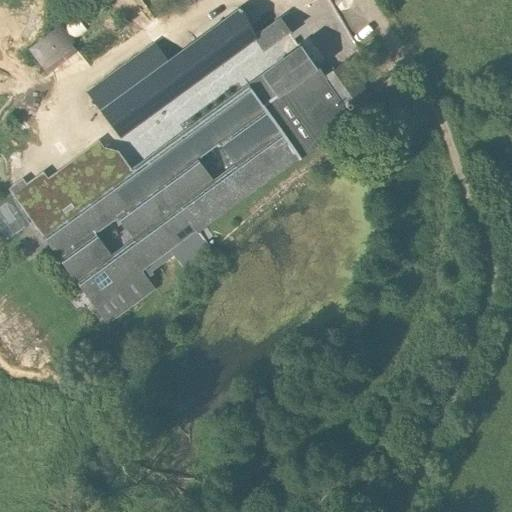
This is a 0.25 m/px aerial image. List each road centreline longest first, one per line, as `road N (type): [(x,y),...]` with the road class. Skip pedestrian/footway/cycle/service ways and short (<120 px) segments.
road 1 (track): [(366,0),(435,99),(483,218),(496,281),(412,511)]
road 2 (track): [(219,0),(154,30),(74,86),(46,136)]
